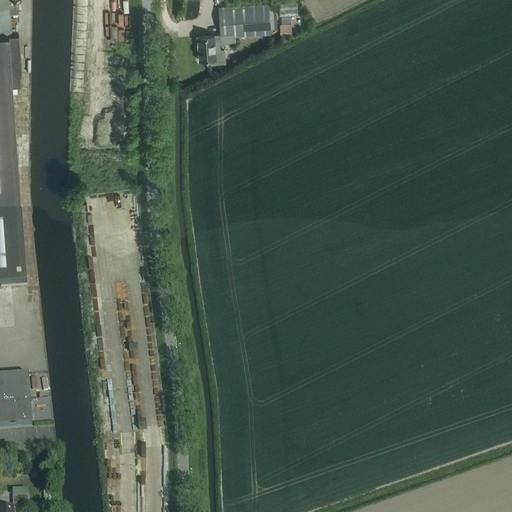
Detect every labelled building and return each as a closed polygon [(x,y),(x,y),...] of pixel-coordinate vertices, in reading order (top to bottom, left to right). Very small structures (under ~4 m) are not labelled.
[(0,0),(0,55),(18,54),(16,35),(10,35),(9,12),(15,12),(14,2),(12,3),(11,0),(0,0)] [(280,15),(289,15),(296,14),(295,2),(277,3),(278,15),(280,15)] [(228,6),(218,7),(220,34),(220,36),(233,36),(270,33),(268,3),(228,6)] [(280,23),(280,33),(291,33),(291,23),(280,23)] [(218,50),(218,35),(198,35),(199,60),(211,60),(211,64),(227,63),(226,49),(218,50)] [(108,54),(117,55),(117,45),(108,44),(108,54)] [(18,54),(0,55),(0,287),(26,286),(12,84),(19,84),(20,84),(20,75),(22,75),(20,54),(18,54)] [(107,55),(107,65),(124,66),(125,56),(107,55)] [(31,292),(21,291),(21,299),(31,299),(31,292)] [(27,375),(2,376),(0,376),(0,426),(30,425),(27,375)] [(27,510),(27,496),(26,491),(12,491),(12,497),(13,509),(0,509),(0,511),(16,511),(16,510),(27,510)]
